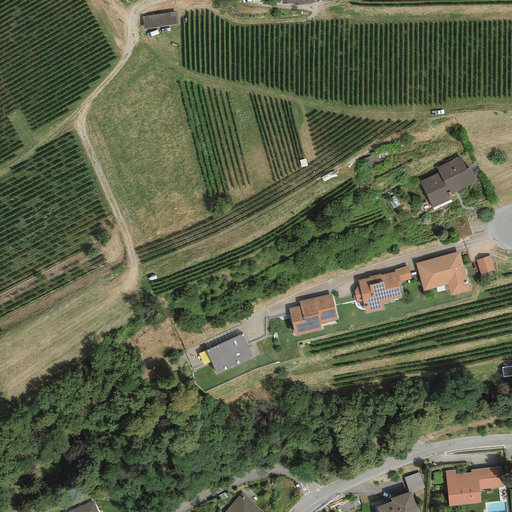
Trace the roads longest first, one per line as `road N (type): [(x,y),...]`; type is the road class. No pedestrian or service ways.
road 1 (track): [(133,11),(125,56),(93,99),(0,177)]
road 2 (residential): [(316,498),(280,470),(225,485),(176,511)]
road 3 (tertiary): [(316,498),(435,448)]
